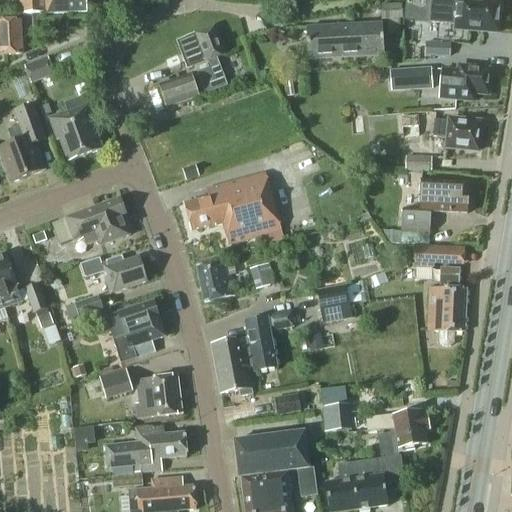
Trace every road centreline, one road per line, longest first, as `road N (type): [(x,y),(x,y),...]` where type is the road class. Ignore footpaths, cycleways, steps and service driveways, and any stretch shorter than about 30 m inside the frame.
road 1 (residential): [(224,511),(193,331),(138,166)]
road 2 (primary): [(468,511),(511,256)]
road 3 (residential): [(138,166),(109,59),(177,0)]
road 4 (residential): [(0,218),(138,166)]
